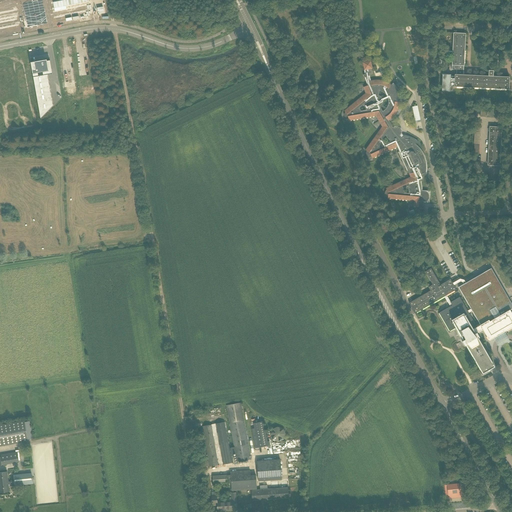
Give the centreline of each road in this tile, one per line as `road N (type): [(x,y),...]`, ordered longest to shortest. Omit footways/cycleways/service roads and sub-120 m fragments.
road 1 (track): [(108,0),(202,511)]
road 2 (tertiary): [(499,506),(357,250),(266,64)]
road 3 (unclassified): [(247,29),(205,47),(101,28),(0,46)]
